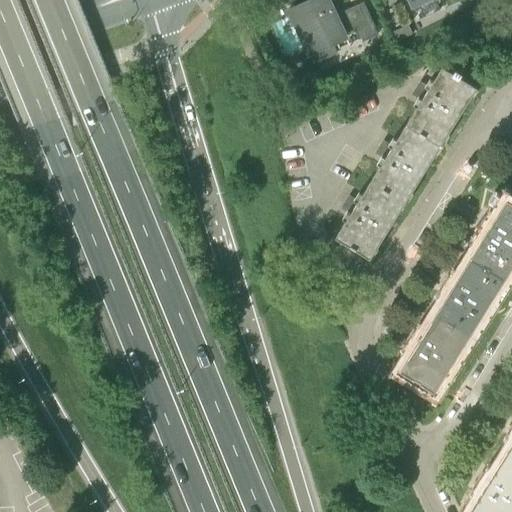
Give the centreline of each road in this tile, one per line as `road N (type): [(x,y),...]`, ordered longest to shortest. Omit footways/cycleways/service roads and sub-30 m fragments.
road 1 (trunk): [(259,511),(48,0)]
road 2 (trunk): [(0,13),(204,511)]
road 3 (trunk): [(306,511),(168,41)]
road 4 (residential): [(421,466),(366,352),(364,321),(500,99)]
road 5 (trunk): [(0,312),(115,511)]
road 6 (unclassified): [(0,88),(168,41)]
road 7 (primary): [(0,48),(155,1)]
road 8 (residential): [(421,466),(511,333)]
